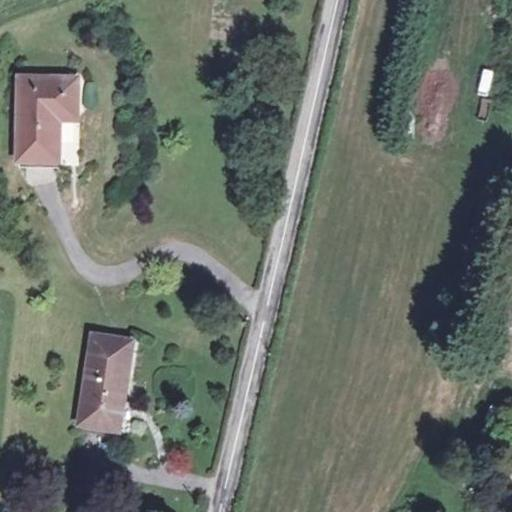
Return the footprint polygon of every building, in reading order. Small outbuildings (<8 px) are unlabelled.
[(13,156),(52,157),(53,114),(71,114),(71,75),(14,74),(13,156)] [(52,165),(52,157),(13,156),(13,164),(52,165)] [(511,329),(511,281),(498,325),(511,329)] [(130,335),(91,330),(78,423),(114,428),(122,372),(125,372),(130,335)] [(493,511),(504,474),(479,466),(468,504),(493,511)]
